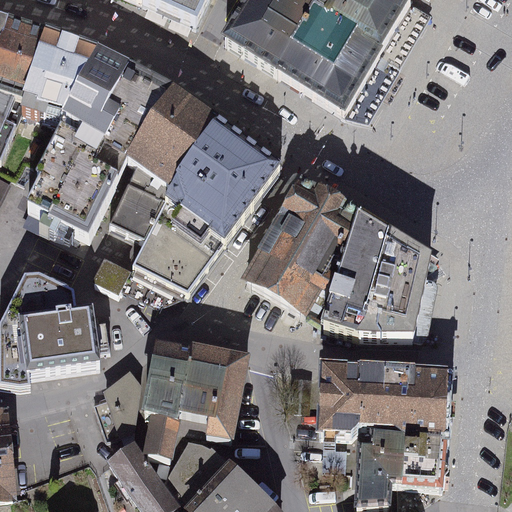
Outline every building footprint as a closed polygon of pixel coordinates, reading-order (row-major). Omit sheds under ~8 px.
[(118,0),(144,11),(152,0),(118,0)] [(212,0),(152,0),(144,11),(197,35),(212,0)] [(251,0),(221,53),(273,82),(310,17),(286,3),(287,0),(251,0)] [(310,17),(380,60),(412,10),(395,0),(317,0),(319,1),(310,17)] [(310,17),(273,82),(345,123),(380,60),(310,17)] [(51,35),(14,23),(0,67),(0,94),(30,101),(51,35)] [(0,67),(14,23),(0,24),(0,118),(3,120),(0,112),(0,67)] [(103,54),(51,35),(30,101),(42,127),(65,130),(103,54)] [(130,163),(175,92),(103,54),(65,130),(130,163)] [(175,92),(130,163),(148,175),(196,103),(175,92)] [(248,140),(196,103),(148,175),(112,255),(152,278),(148,298),(181,314),(224,252),(285,166),(248,140)] [(26,137),(0,124),(0,166),(10,171),(26,137)] [(35,220),(98,247),(130,171),(67,144),(35,220)] [(0,224),(16,192),(0,184),(0,224)] [(305,325),(357,226),(302,196),(249,288),(305,325)] [(360,349),(389,243),(357,226),(305,325),(329,338),(360,349)] [(431,269),(389,243),(360,349),(412,346),(431,269)] [(145,290),(118,274),(105,296),(133,311),(145,290)] [(16,332),(11,346),(1,387),(100,374),(92,320),(80,323),(77,299),(29,297),(16,332)] [(198,435),(198,430),(209,364),(175,359),(175,363),(164,361),(158,400),(154,430),(156,430),(151,459),(150,471),(157,472),(163,473),(187,477),(194,434),(198,435)] [(248,365),(209,359),(209,364),(198,430),(213,432),(210,449),(232,448),(248,365)] [(458,384),(330,377),(326,448),(394,451),(454,454),(458,384)] [(110,411),(96,416),(112,460),(125,452),(141,441),(154,430),(158,400),(137,383),(109,406),(110,411)] [(28,511),(21,423),(0,425),(0,511),(28,511)] [(405,511),(406,493),(426,494),(428,454),(394,451),(394,461),(363,460),(361,511),(405,511)] [(428,454),(426,494),(459,496),(461,456),(428,454)] [(139,506),(143,511),(184,511),(157,472),(150,471),(151,459),(148,456),(115,476),(124,489),(119,493),(131,511),(139,506)] [(283,511),(245,476),(211,511),(283,511)]
